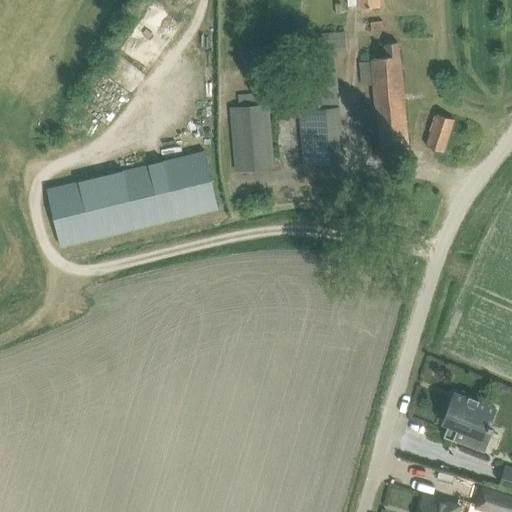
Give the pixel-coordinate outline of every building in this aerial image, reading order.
[(383,21),(371,22),(372,31),(384,29),(383,21)] [(371,58),(374,86),(381,149),(409,145),(398,43),(384,44),(386,57),(371,58)] [(336,70),(296,73),(300,109),(339,105),(336,70)] [(231,105),(232,169),(272,169),(271,104),(231,105)] [(427,146),(443,151),(454,119),(437,113),(427,146)] [(49,189),(62,247),(220,211),(206,153),(49,189)] [(494,407),(451,390),(439,421),(445,424),(441,435),(451,438),(455,428),(482,438),(494,407)] [(511,467),(505,466),(500,483),(511,486),(511,467)] [(511,511),(511,496),(482,487),(476,507),(494,511),(511,511)] [(457,511),(459,506),(424,495),(418,511),(457,511)]
